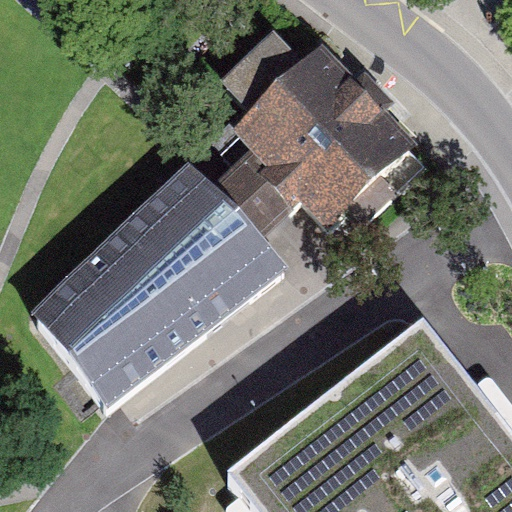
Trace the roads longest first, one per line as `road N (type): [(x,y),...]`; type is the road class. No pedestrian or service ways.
road 1 (residential): [(511,212),(409,267),(69,511)]
road 2 (residential): [(347,0),(454,83),(511,158)]
